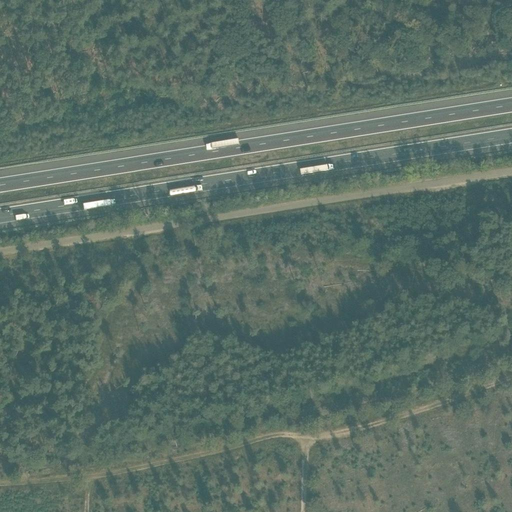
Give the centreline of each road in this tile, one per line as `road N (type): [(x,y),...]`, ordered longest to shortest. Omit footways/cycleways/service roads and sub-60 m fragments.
road 1 (unclassified): [(0,251),(511,170)]
road 2 (motorway): [(511,105),(0,185)]
road 3 (motorway): [(0,215),(511,135)]
road 4 (track): [(87,478),(278,434),(310,441)]
road 5 (track): [(310,441),(511,375)]
